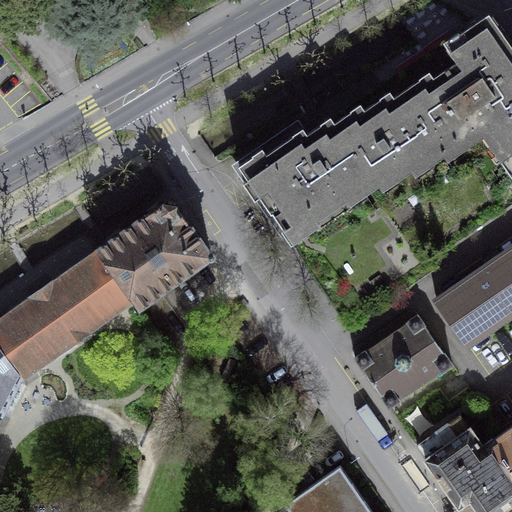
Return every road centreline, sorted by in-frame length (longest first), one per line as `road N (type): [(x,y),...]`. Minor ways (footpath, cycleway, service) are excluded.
road 1 (residential): [(137,94),(425,511)]
road 2 (primary): [(296,0),(137,94)]
road 3 (primary): [(137,94),(0,174)]
